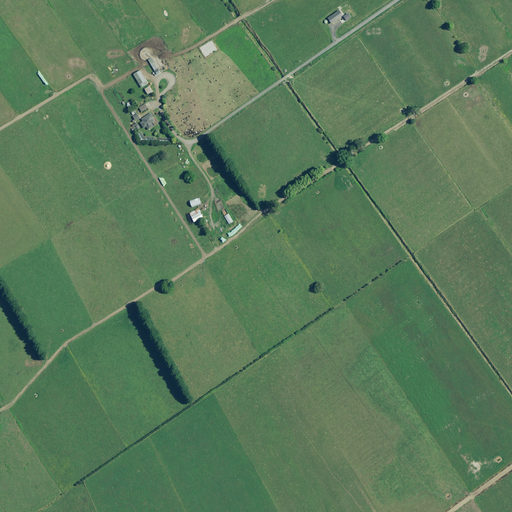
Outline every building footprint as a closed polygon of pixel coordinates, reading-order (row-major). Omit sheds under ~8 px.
[(344,15),(341,10),(328,18),(332,24),(344,15)] [(155,62),(152,58),(149,60),(157,75),(161,73),(159,68),(160,67),(157,61),(155,62)] [(148,84),(141,70),(134,74),(142,88),(148,84)] [(153,92),(150,86),(145,89),(148,95),(153,92)] [(154,117),(152,113),(142,119),(144,121),(141,123),(144,128),(147,127),(149,130),(154,127),(152,123),(155,121),(153,118),(154,117)] [(145,137),(142,131),(137,134),(141,141),(159,142),(159,139),(156,139),(156,137),(145,137)] [(202,203),(200,197),(190,201),(192,207),(202,203)] [(204,218),(199,209),(190,213),(194,222),(204,218)] [(234,221),(229,214),(225,216),(229,224),(234,221)]
